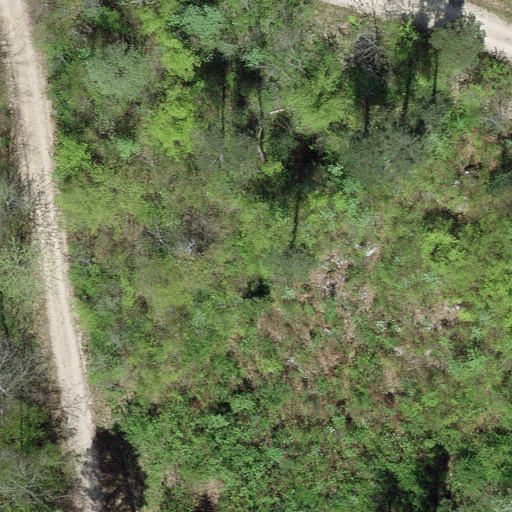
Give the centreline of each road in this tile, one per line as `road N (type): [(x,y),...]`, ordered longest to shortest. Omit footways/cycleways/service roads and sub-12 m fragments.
road 1 (track): [(4,0),(40,141),(82,511)]
road 2 (track): [(394,0),(511,41)]
